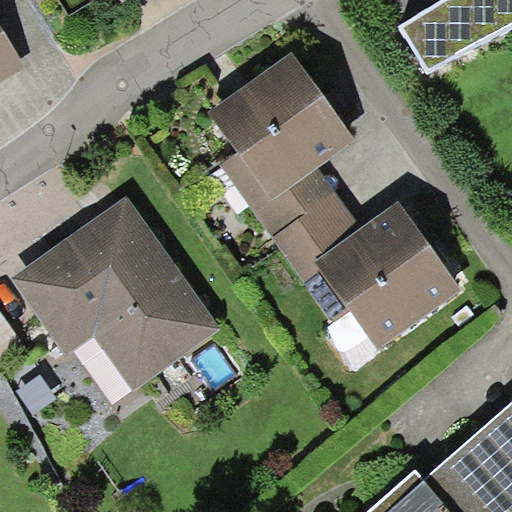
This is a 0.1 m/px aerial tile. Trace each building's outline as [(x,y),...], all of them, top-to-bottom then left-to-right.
[(511,0),(439,0),(399,28),(426,66),(511,6),(511,0)] [(0,84),(25,68),(0,31),(0,84)] [(264,236),(329,189),(309,161),(350,133),(288,46),(205,105),(239,152),(216,169),(264,236)] [(346,312),(372,349),(461,285),(393,192),(352,221),(329,189),(264,236),(328,325),(346,312)] [(126,194),(8,277),(61,352),(89,333),(131,392),(221,328),(126,194)] [(511,511),(511,386),(356,511),(511,511)]
